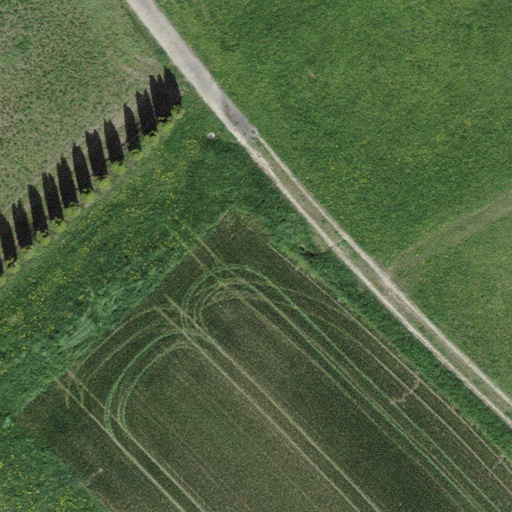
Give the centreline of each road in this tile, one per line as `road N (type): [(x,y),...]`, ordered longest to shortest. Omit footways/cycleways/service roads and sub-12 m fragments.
road 1 (track): [(511,405),(370,266),(232,110)]
road 2 (track): [(370,266),(511,182)]
road 3 (track): [(232,110),(153,0)]
